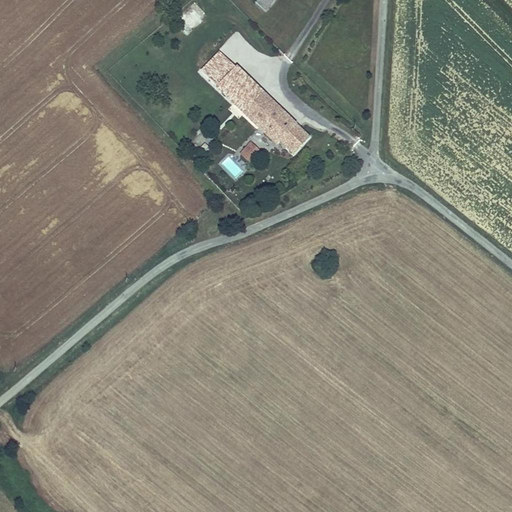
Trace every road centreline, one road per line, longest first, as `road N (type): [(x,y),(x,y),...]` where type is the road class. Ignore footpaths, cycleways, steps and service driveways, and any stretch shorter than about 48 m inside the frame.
road 1 (unclassified): [(0,400),(178,257),(380,170)]
road 2 (unknown): [(333,0),(288,68),(295,93),(314,114),(374,141)]
road 3 (unclassified): [(380,170),(374,141),(383,0)]
road 4 (unclassified): [(511,264),(416,188),(380,170)]
